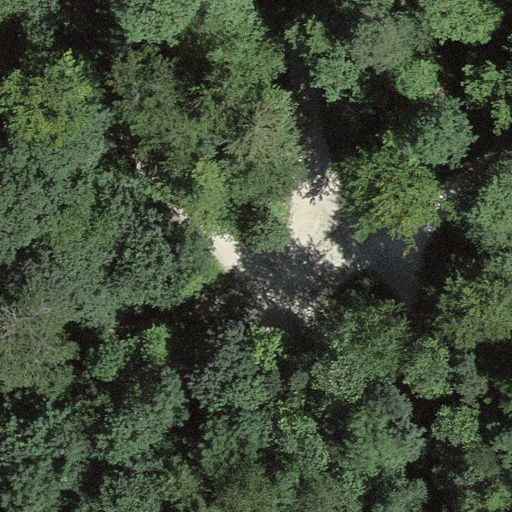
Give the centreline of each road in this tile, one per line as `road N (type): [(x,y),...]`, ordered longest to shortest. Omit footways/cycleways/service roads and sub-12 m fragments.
road 1 (track): [(83,0),(94,85),(194,233),(282,291)]
road 2 (track): [(282,291),(198,352),(0,417)]
road 3 (track): [(292,0),(313,172),(307,248),(282,291)]
road 4 (track): [(0,361),(37,358),(282,291)]
road 5 (track): [(511,160),(282,291)]
road 6 (track): [(282,291),(361,344),(511,348)]
